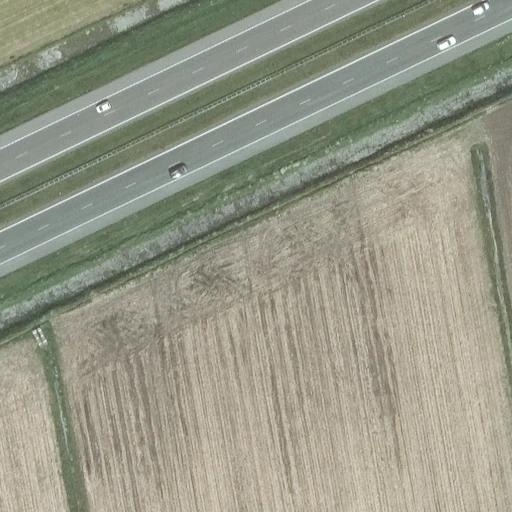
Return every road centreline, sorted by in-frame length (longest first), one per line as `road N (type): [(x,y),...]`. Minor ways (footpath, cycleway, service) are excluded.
road 1 (motorway): [(0,249),(511,4)]
road 2 (motorway): [(347,0),(0,166)]
